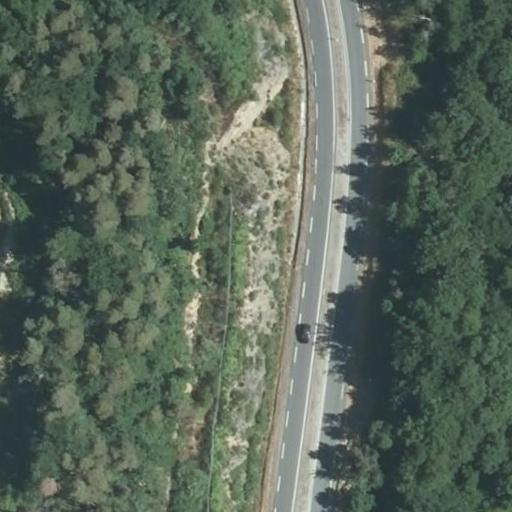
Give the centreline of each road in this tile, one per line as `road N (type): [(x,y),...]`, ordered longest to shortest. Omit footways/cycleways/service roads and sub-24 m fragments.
road 1 (primary): [(312,0),(325,56),(324,182),(284,511)]
road 2 (primary): [(320,511),(358,182),(357,51),(346,0)]
